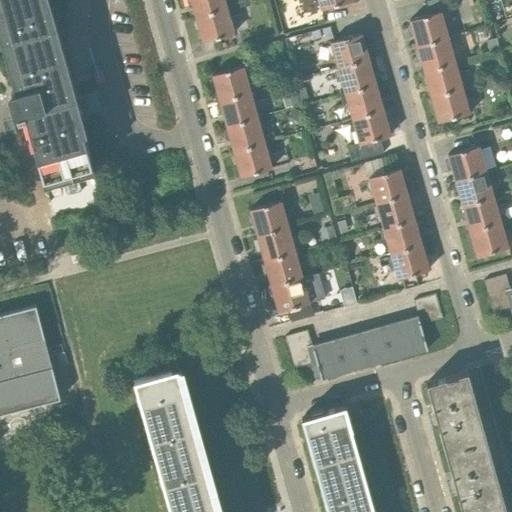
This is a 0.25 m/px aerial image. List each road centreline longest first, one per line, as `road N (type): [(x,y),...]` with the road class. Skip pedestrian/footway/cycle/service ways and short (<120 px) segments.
road 1 (residential): [(476,352),(375,0)]
road 2 (residential): [(272,409),(195,137)]
road 3 (residential): [(195,137),(154,143),(118,120),(102,68),(96,0)]
road 4 (residential): [(438,511),(398,373)]
road 5 (residential): [(195,137),(158,0)]
road 6 (residential): [(272,409),(398,373)]
